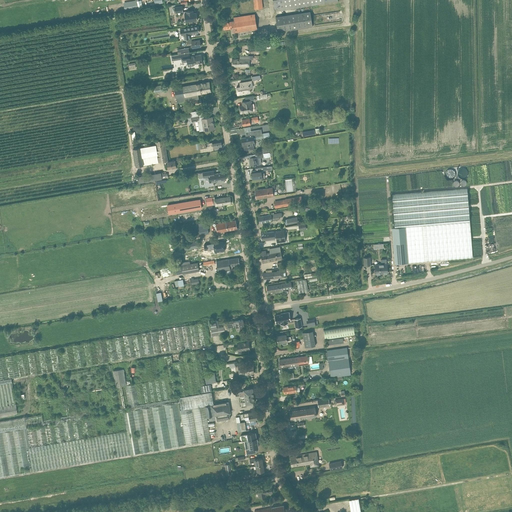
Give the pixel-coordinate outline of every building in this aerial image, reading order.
[(136,1),(123,3),(124,11),(124,12),(137,10),(137,8),(142,7),(141,0),(136,1)] [(254,0),(255,9),(263,8),(262,0),(254,0)] [(338,1),(337,0),(273,0),(275,11),(324,3),(338,1)] [(197,20),(196,12),(193,12),(193,10),(186,11),(186,13),(184,14),(186,22),(197,20)] [(310,11),(275,17),(278,32),(312,27),(310,11)] [(257,29),(254,14),(233,17),(234,21),(223,22),(224,29),(232,28),(233,33),(257,29)] [(199,32),(198,26),(180,29),(181,35),(183,35),(184,39),(190,39),(189,34),(199,32)] [(265,43),(249,45),(250,51),(266,50),(265,43)] [(178,54),(172,55),(172,60),(181,58),(182,63),(187,62),(188,67),(194,66),(193,64),(198,63),(202,62),(201,54),(196,55),(190,56),(189,52),(183,53),(178,54)] [(249,66),(249,59),(253,59),(253,56),(240,56),(241,59),(232,59),(232,66),(249,66)] [(250,92),(248,81),(247,82),(240,83),(241,83),(242,86),(236,87),(238,95),(250,92)] [(198,94),(211,91),(209,82),(174,88),(177,103),(199,99),(198,94)] [(252,111),(251,104),(250,100),(242,102),(242,105),(239,106),(241,113),(252,111)] [(214,129),(212,117),(203,119),(202,115),(203,115),(202,110),(190,112),(192,112),(193,117),(191,117),(192,121),(198,120),(200,131),(204,130),(204,131),(214,129)] [(253,117),(242,119),(243,125),(255,123),(254,122),(258,122),(257,116),(253,117)] [(254,142),(253,137),(262,136),(261,129),(247,132),(248,136),(246,136),(246,137),(241,138),(242,144),(243,144),(244,151),(254,149),(253,142),(254,142)] [(168,162),(165,144),(156,146),(156,144),(147,146),(146,143),(132,146),(136,166),(159,162),(166,161),(168,169),(176,167),(175,160),(168,162)] [(258,154),(249,155),(251,166),(259,164),(258,154)] [(468,174),(468,173),(468,172),(467,170),(466,169),(465,169),(463,168),(461,169),(460,170),(459,171),(458,173),(459,175),(459,176),(460,177),(461,178),(463,178),(465,178),(466,177),(467,176),(468,176),(468,175),(468,174)] [(456,174),(455,172),(454,171),(453,170),(452,169),(451,169),(450,169),(449,169),(447,170),(446,171),(446,172),(445,174),(446,176),(447,177),(447,178),(448,179),(449,179),(450,179),(452,179),(453,179),(454,178),(455,177),(455,176),(456,174)] [(262,173),(261,170),(252,171),(252,176),(251,176),(252,179),(253,179),(262,178),(265,177),(264,173),(262,173)] [(226,180),(225,172),(214,174),(214,171),(203,172),(204,178),(209,177),(210,182),(226,180)] [(160,172),(138,176),(139,183),(162,179),(160,172)] [(273,196),(272,188),(255,190),(256,199),(273,196)] [(467,189),(392,195),(394,227),(407,226),(422,225),(470,221),(467,189)] [(285,199),(274,201),(275,208),(302,203),(301,196),(285,199)] [(231,203),(230,197),(214,199),(214,197),(212,197),(206,198),(207,204),(213,203),(213,205),(215,204),(215,206),(231,203)] [(199,199),(167,205),(168,214),(200,208),(199,199)] [(278,220),(278,217),(282,216),(281,213),(259,217),(260,223),(278,220)] [(237,229),(236,220),(215,224),(217,233),(237,229)] [(470,221),(422,225),(425,261),(473,257),(472,252),(470,221)] [(208,234),(206,222),(195,224),(195,227),(198,226),(200,235),(208,234)] [(422,225),(407,226),(410,262),(425,261),(422,225)] [(394,227),(392,227),(395,263),(410,262),(407,226),(402,227),(394,227)] [(284,230),(281,230),(261,233),(262,240),(270,239),(275,238),(276,237),(277,243),(286,241),(284,230)] [(223,241),(204,244),(205,248),(205,250),(214,248),(215,252),(217,252),(218,254),(225,253),(225,250),(223,241)] [(282,259),(280,247),(269,249),(270,253),(266,253),(265,254),(267,259),(264,259),(265,262),(282,259)] [(230,266),(240,264),(239,258),(216,261),(218,272),(230,270),(230,266)] [(376,274),(383,273),(388,273),(387,264),(386,264),(386,259),(381,259),(381,264),(375,264),(375,269),(374,270),(375,272),(376,273),(376,272),(376,274)] [(199,271),(198,262),(189,264),(191,272),(199,271)] [(286,277),(285,270),(277,271),(277,272),(272,272),(263,273),(264,279),(275,277),(275,278),(281,277),(281,278),(286,277)] [(305,292),(303,280),(297,281),(299,293),(305,292)] [(292,288),(291,282),(282,283),(282,284),(267,286),(268,292),(279,290),(279,292),(283,291),(283,290),(292,288)] [(291,321),(289,312),(283,313),(283,314),(281,315),(281,314),(274,315),(276,324),(281,323),(281,325),(288,324),(287,321),(291,321)] [(224,327),(217,328),(218,328),(219,334),(225,333),(225,331),(229,330),(229,328),(228,325),(234,324),(234,326),(236,326),(237,329),(238,331),(242,330),(242,328),(244,328),(243,319),(233,321),(233,320),(227,322),(227,323),(224,323),(224,327)] [(179,348),(209,343),(206,323),(203,323),(179,326),(178,329),(181,328),(180,330),(177,330),(183,332),(183,329),(188,330),(189,330),(189,332),(185,333),(184,334),(182,334),(181,334),(181,336),(182,336),(191,338),(188,338),(187,338),(180,339),(179,342),(176,343),(176,345),(174,344),(173,346),(179,348)] [(355,335),(354,329),(353,324),(323,329),(325,340),(355,335)] [(282,335),(277,336),(278,343),(283,342),(283,344),(287,344),(286,341),(287,341),(291,340),(291,336),(287,337),(286,334),(282,335)] [(250,349),(249,342),(237,344),(238,354),(243,353),(243,350),(250,349)] [(351,374),(347,348),(327,351),(327,352),(325,353),(326,359),(328,359),(331,377),(338,376),(342,375),(351,374)] [(0,398),(8,397),(13,376),(25,375),(23,362),(18,367),(10,365),(9,371),(8,364),(13,357),(13,355),(0,357),(0,398)] [(307,355),(297,357),(279,359),(280,363),(279,364),(279,367),(280,367),(281,368),(308,364),(307,355)] [(254,373),(253,365),(238,366),(239,375),(254,373)] [(125,385),(123,368),(113,370),(115,387),(125,385)] [(214,372),(206,374),(208,384),(216,383),(214,372)] [(202,393),(211,391),(210,385),(201,386),(202,393)] [(300,391),(299,386),(296,386),(295,385),(283,387),(284,389),(283,389),(283,392),(284,392),(284,394),(300,391)] [(253,394),(252,388),(244,389),(244,391),(239,392),(240,397),(245,397),(248,396),(248,395),(254,394),(253,394)] [(255,403),(254,399),(255,399),(254,394),(248,395),(248,396),(245,397),(245,398),(240,399),(242,406),(247,406),(246,404),(249,403),(249,405),(251,404),(251,403),(255,403)] [(321,399),(318,399),(319,407),(325,406),(330,405),(329,398),(324,398),(321,399)] [(15,405),(0,407),(0,417),(17,415),(15,405)] [(316,416),(315,407),(295,410),(290,411),(291,420),(316,416)] [(258,419),(257,412),(253,413),(253,412),(248,412),(248,413),(243,413),(244,417),(249,416),(251,424),(256,424),(255,419),(258,419)] [(240,425),(237,426),(238,431),(246,430),(245,422),(240,423),(240,425)] [(255,432),(241,435),(242,441),(244,441),(248,440),(250,448),(246,449),(247,454),(257,452),(256,448),(258,447),(257,438),(256,438),(255,432)] [(222,444),(225,456),(231,454),(228,443),(222,444)] [(319,465),(317,452),(290,457),(292,466),(310,463),(311,466),(319,465)] [(342,468),(341,461),(329,463),(331,470),(342,468)] [(264,471),(263,465),(255,466),(256,469),(252,470),(252,474),(257,473),(257,472),(264,471)] [(272,492),(272,491),(273,491),(272,488),(271,488),(271,486),(258,489),(259,498),(265,497),(265,494),(272,492)] [(360,511),(359,498),(349,500),(350,511),(360,511)]
